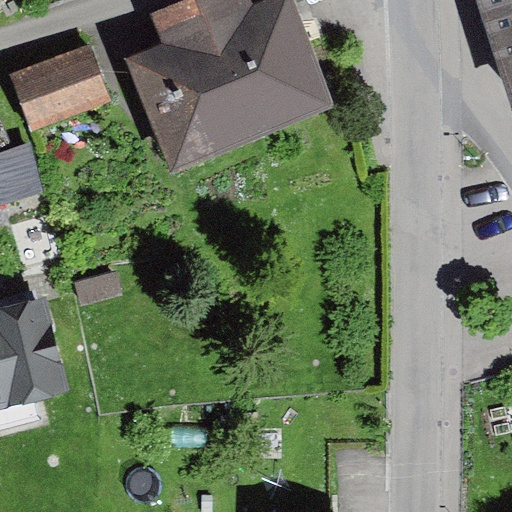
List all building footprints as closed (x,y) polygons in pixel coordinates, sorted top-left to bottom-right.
[(164,48),(130,61),(174,174),(338,110),(294,0),(265,0),(250,6),(247,0),(189,0),(151,15),(164,48)] [(511,0),(486,0),(511,72),(511,0)] [(95,54),(18,80),(36,133),(113,107),(95,54)] [(0,150),(13,147),(0,113),(0,150)] [(13,147),(0,150),(0,206),(47,190),(32,141),(13,147)] [(118,272),(75,284),(82,308),(124,296),(118,272)] [(57,309),(0,321),(0,421),(78,404),(57,309)]
